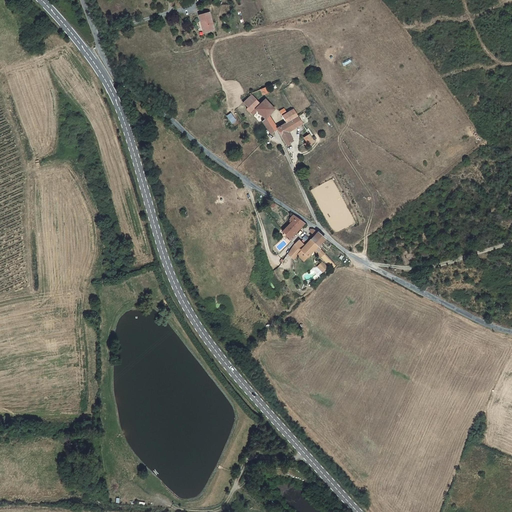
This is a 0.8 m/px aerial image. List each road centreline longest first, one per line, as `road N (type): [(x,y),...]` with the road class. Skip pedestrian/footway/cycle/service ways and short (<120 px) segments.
road 1 (secondary): [(359,511),(238,376),(193,311),(118,108),(93,63),(37,0)]
road 2 (unclassified): [(106,57),(213,159),(343,251),(511,332)]
road 3 (track): [(280,141),(233,101),(209,57),(215,40),(299,26),(348,120),(340,136)]
road 4 (track): [(368,266),(449,262),(511,240)]
